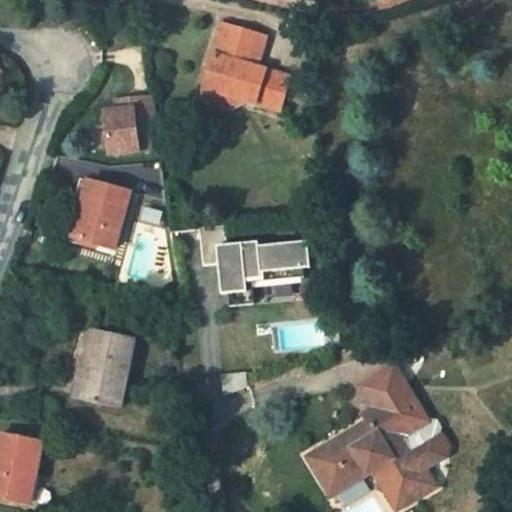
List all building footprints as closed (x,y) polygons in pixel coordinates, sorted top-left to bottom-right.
[(214,50),(195,114),(218,121),(231,113),(237,126),(273,136),(282,103),(248,93),(258,62),(214,50)] [(155,150),(150,97),(129,100),(130,105),(113,106),(114,111),(101,112),(105,155),(155,150)] [(195,114),(192,126),(222,135),(237,126),(231,113),(218,121),(195,114)] [(126,193),(85,181),(70,237),(111,248),(126,193)] [(206,250),(185,252),(188,290),(205,288),(215,287),(216,304),(211,304),(212,319),(214,331),(238,329),(236,304),(246,303),(246,307),(289,303),(289,294),(286,268),(237,272),(237,268),(207,270),(206,250)] [(296,294),(294,267),(286,268),(289,294),(296,294)] [(215,287),(205,288),(208,319),(212,319),(211,304),(216,304),(215,287)] [(92,332),(85,368),(91,369),(83,402),(119,411),(135,341),(92,332)] [(72,400),(83,402),(91,369),(85,368),(80,367),(72,400)] [(398,415),(385,394),(353,412),(366,434),(398,415)] [(341,470),(336,463),(298,484),(314,511),(342,511),(365,499),(373,511),(422,511),(414,496),(435,484),(438,475),(431,463),(404,478),(395,463),(418,449),(398,415),(366,434),(354,442),(358,450),(346,456),(351,463),(341,470)] [(38,438),(0,429),(0,492),(24,498),(38,438)] [(404,478),(431,463),(433,456),(429,449),(422,447),(418,449),(395,463),(404,478)] [(351,463),(346,456),(336,463),(341,470),(351,463)]
